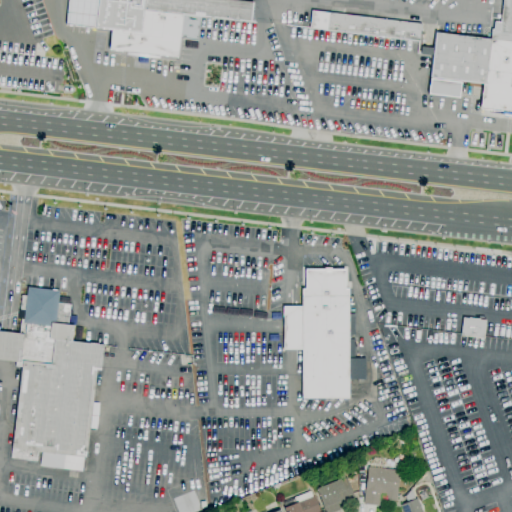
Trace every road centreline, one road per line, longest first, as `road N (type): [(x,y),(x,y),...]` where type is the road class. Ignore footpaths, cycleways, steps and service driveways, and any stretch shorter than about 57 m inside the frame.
road 1 (trunk): [(0,160),(511,223)]
road 2 (trunk): [(511,183),(0,121)]
